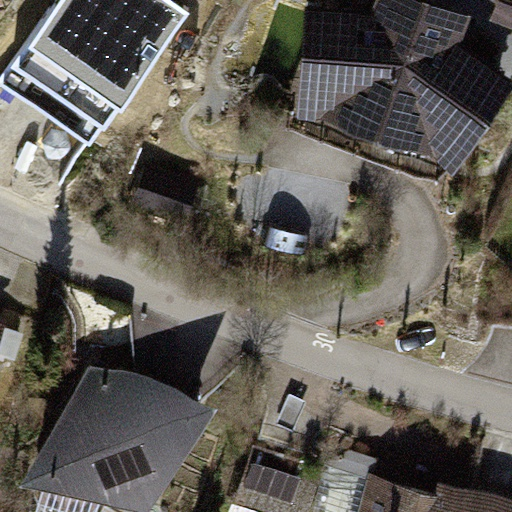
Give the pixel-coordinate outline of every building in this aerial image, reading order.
[(394,0),(389,15),(323,9),(316,88),(361,89),(357,104),(384,122),(419,123),(424,114),(463,138),(504,75),(451,38),(457,14),(418,0),(394,0)] [(112,372),(96,366),(42,463),(149,496),(202,399),(141,381),(137,373),(130,368),(120,367),(112,372)] [(307,511),(324,467),(259,443),(241,492),(297,511),(307,511)] [(511,472),(480,464),(473,493),(511,504),(511,472)] [(511,511),(511,504),(473,493),(470,492),(465,509),(444,503),(447,489),(377,472),(366,511),(511,511)]
